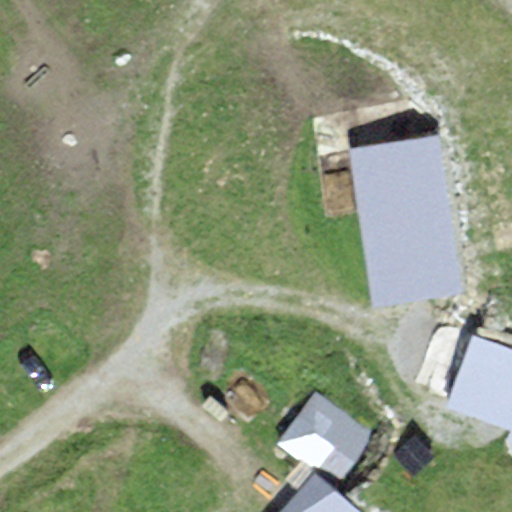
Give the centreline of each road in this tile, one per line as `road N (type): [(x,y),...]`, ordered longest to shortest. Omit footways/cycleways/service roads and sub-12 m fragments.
road 1 (track): [(0,470),(187,310)]
road 2 (track): [(141,185),(9,0)]
